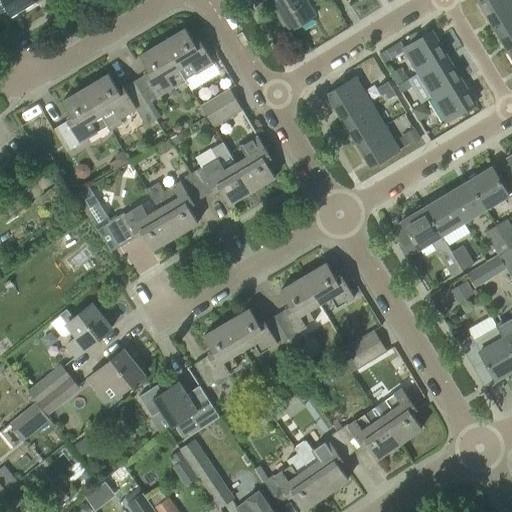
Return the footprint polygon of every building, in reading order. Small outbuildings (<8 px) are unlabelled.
[(0,0),(11,17),(35,2),(34,0),(0,0)] [(268,0),(288,32),(314,16),(304,0),(268,0)] [(511,0),(483,0),(478,3),(492,28),(511,15),(511,0)] [(511,15),(492,28),(507,52),(511,48),(511,15)] [(185,28),(162,42),(178,70),(189,63),(195,73),(213,63),(200,41),(195,45),(185,28)] [(404,51),(417,73),(446,56),(431,31),(404,48),(402,49),(404,51)] [(149,72),(133,81),(147,105),(158,98),(156,97),(173,87),(167,76),(178,70),(162,42),(139,56),(149,72)] [(390,48),(379,54),(383,62),(384,63),(404,51),(402,49),(404,48),(400,42),(390,48)] [(417,73),(431,97),(461,80),(446,56),(417,73)] [(402,71),(391,78),(396,86),(407,79),(402,71)] [(108,74),(85,88),(107,125),(107,126),(110,131),(121,124),(119,119),(135,110),(136,111),(145,126),(156,119),(147,105),(133,81),(118,90),(108,74)] [(326,95),(340,118),(369,101),(355,77),(326,95)] [(407,79),(396,86),(400,93),(411,86),(407,79)] [(461,80),(431,97),(446,122),(475,104),(461,80)] [(387,82),(377,88),(381,94),(384,92),(391,88),(387,82)] [(107,125),(85,88),(62,101),(72,118),(56,127),(70,151),(81,144),(79,142),(96,132),(107,126),(107,125)] [(200,106),(206,116),(235,99),(229,88),(200,106)] [(386,91),(384,92),(388,98),(395,94),(391,88),(386,91)] [(235,99),(206,116),(213,127),(242,110),(235,99)] [(340,118),(354,142),(383,124),(369,101),(340,118)] [(422,103),(412,109),(417,119),(428,113),(422,103)] [(383,124),(354,142),(369,168),(399,150),(383,124)] [(413,129),(404,134),(410,143),(419,138),(413,129)] [(178,135),(170,140),(174,146),(182,141),(178,135)] [(246,157),(235,163),(251,191),(274,177),(264,161),(270,157),(257,136),(240,146),(246,157)] [(168,139),(154,148),(159,155),(173,147),(168,139)] [(200,169),(190,175),(203,197),(218,188),(228,204),(251,191),(235,163),(223,142),(212,148),(219,160),(201,170),(200,169)] [(115,159),(108,163),(113,170),(119,166),(128,161),(122,150),(113,156),(115,159)] [(47,151),(40,156),(46,166),(54,161),(47,151)] [(491,166),(468,180),(485,210),(508,196),(491,166)] [(146,188),(158,209),(174,236),(197,223),(188,206),(203,197),(190,175),(179,181),(179,182),(163,192),(157,182),(146,188)] [(468,180),(446,193),(463,223),(485,210),(468,180)] [(160,211),(158,209),(147,216),(140,206),(124,215),(123,214),(110,221),(89,186),(76,194),(110,252),(141,234),(151,250),(160,245),(174,236),(160,211)] [(446,193),(423,207),(440,236),(463,223),(446,193)] [(440,236),(423,207),(414,213),(412,209),(401,216),(403,219),(401,220),(418,249),(432,242),(452,276),(461,271),(450,253),(440,236)] [(511,230),(505,220),(495,226),(506,244),(511,240),(511,230)] [(506,244),(495,226),(485,232),(495,250),(506,244)] [(461,246),(450,253),(461,271),(472,264),(461,246)] [(326,263),(303,276),(319,304),(329,298),(335,308),(354,297),(341,276),(336,279),(326,263)] [(289,307),(274,316),(288,339),(298,333),(297,331),(314,320),(308,310),(319,304),(303,276),(280,290),(289,307)] [(466,281),(449,290),(457,303),(473,293),(466,281)] [(75,357),(111,328),(91,303),(73,318),(66,309),(49,322),(60,336),(66,336),(72,332),(76,337),(66,345),(75,357)] [(249,308),(226,322),(242,350),(253,343),(259,354),(276,344),(277,345),(288,339),(274,316),(259,325),(249,308)] [(511,315),(511,317),(496,327),(511,354),(511,309),(510,311),(511,315)] [(242,350),(226,322),(203,336),(213,352),(193,364),(207,387),(222,379),(221,376),(237,367),(231,356),(242,350)] [(511,369),(511,354),(496,327),(473,340),(470,336),(458,342),(472,367),(484,360),(495,379),(511,369)] [(345,347),(351,358),(380,341),(373,330),(345,347)] [(380,341),(351,358),(358,369),(386,352),(380,341)] [(109,385),(117,395),(143,374),(123,349),(87,378),(99,393),(109,385)] [(29,392),(38,403),(69,377),(60,367),(29,392)] [(69,377),(38,403),(47,413),(78,388),(69,377)] [(174,426),(183,440),(219,417),(202,390),(189,399),(177,381),(161,392),(156,385),(138,396),(151,417),(161,410),(171,427),(174,426)] [(303,388),(295,392),(301,402),(309,397),(303,388)] [(402,388),(374,407),(399,443),(421,428),(410,412),(416,409),(402,388)] [(49,418),(36,402),(10,423),(23,439),(49,418)] [(347,424),(337,432),(351,453),(366,443),(377,459),(399,443),(374,407),(348,425),(347,424)] [(293,448),(296,453),(297,453),(325,494),(347,479),(337,463),(351,453),(337,432),(327,439),(328,439),(312,450),(305,440),(293,448)] [(232,497),(193,440),(180,449),(219,507),(232,497)] [(178,451),(172,456),(178,464),(174,467),(187,485),(197,477),(178,451)] [(297,453),(296,453),(286,460),(290,465),(274,476),(273,475),(262,482),(277,504),(292,494),(303,509),(325,494),(297,453)] [(87,470),(80,475),(90,489),(97,483),(87,470)] [(237,511),(273,511),(272,511),(268,505),(268,506),(258,491),(246,499),(234,508),(237,511)] [(154,508),(156,511),(177,511),(168,498),(154,508)] [(43,511),(34,499),(17,511),(43,511)]
